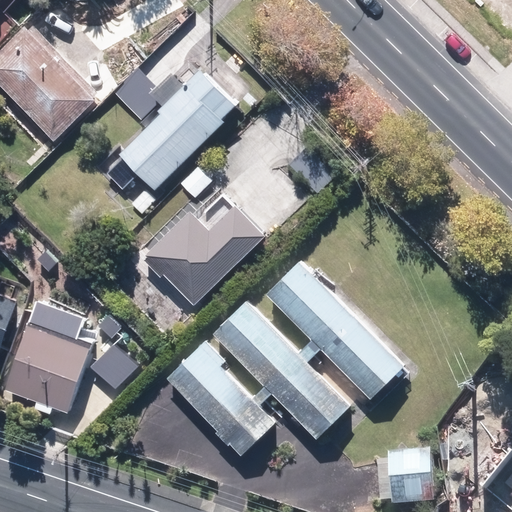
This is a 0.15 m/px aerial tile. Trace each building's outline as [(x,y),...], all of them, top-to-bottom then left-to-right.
[(0,0),(0,4),(7,11),(17,0),(0,0)] [(104,97),(31,22),(0,52),(0,80),(59,141),(104,97)] [(111,173),(126,188),(143,172),(160,189),(231,119),(229,117),(243,104),(209,70),(124,153),(128,156),(111,173)] [(215,180),(200,165),(183,183),(197,197),(215,180)] [(304,197),(273,173),(264,185),(294,208),(304,197)] [(217,231),(195,209),(146,257),(163,275),(167,272),(197,303),(269,232),(243,205),(217,231)] [(210,339),(170,377),(227,437),(275,390),(319,435),(352,403),(309,358),(323,345),(374,397),(409,364),(306,258),(271,291),(316,338),(303,351),(252,298),(215,333),(265,384),(259,389),(210,339)] [(24,302),(0,292),(0,350),(6,353),(24,302)] [(57,404),(72,409),(96,341),(83,337),(90,318),(40,301),(10,388),(41,399),(38,405),(54,411),(57,404)] [(436,504),(435,452),(394,453),(394,456),(380,457),(381,501),(396,500),(396,504),(436,504)]
